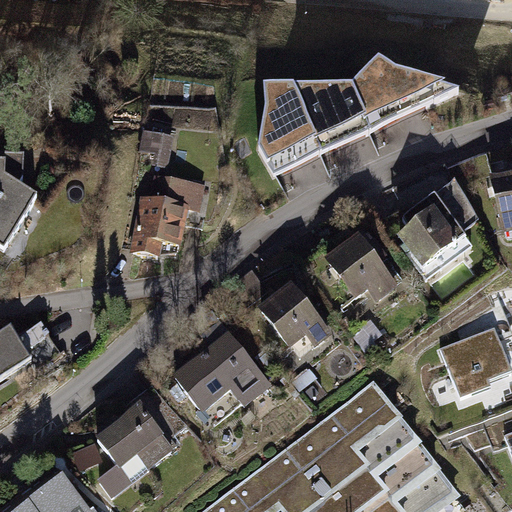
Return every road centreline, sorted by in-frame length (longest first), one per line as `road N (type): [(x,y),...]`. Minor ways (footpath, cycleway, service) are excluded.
road 1 (unclassified): [(511,125),(435,148),(221,274)]
road 2 (unclassified): [(221,274),(0,453)]
road 3 (residential): [(221,274),(0,309)]
